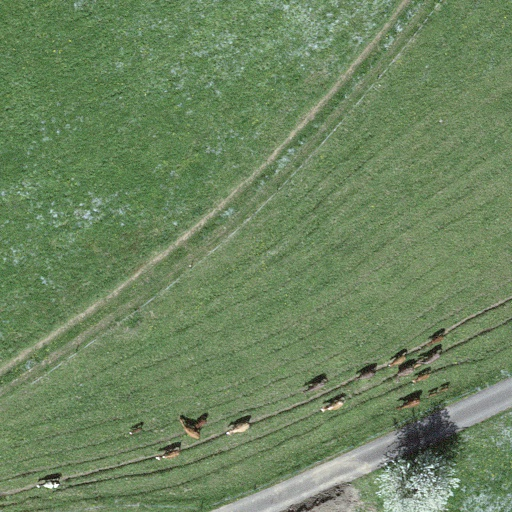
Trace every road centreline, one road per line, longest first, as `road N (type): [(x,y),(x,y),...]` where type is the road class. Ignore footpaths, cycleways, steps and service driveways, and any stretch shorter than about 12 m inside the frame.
road 1 (track): [(0,376),(174,263),(355,89),(420,0)]
road 2 (track): [(511,397),(252,511)]
